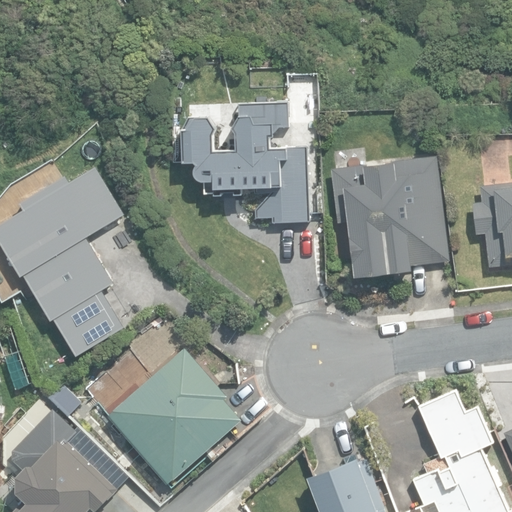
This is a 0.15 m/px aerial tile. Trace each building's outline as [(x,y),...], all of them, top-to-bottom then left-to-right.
[(276,216),(276,222),(312,220),(308,145),(273,147),(271,127),(291,125),(289,99),(239,103),(243,149),(215,150),(214,134),(219,127),(210,114),(198,115),(191,117),(183,126),(185,160),(193,160),(194,178),(206,177),(207,193),(256,190),(258,217),(276,216)] [(351,219),(358,272),(452,260),(438,155),(332,167),(340,221),(351,219)] [(125,213),(97,166),(70,182),(66,175),(21,202),(25,207),(0,222),(0,238),(22,275),(25,273),(52,319),(55,317),(77,354),(124,325),(102,288),(114,281),(87,235),(125,213)] [(511,263),(511,180),(481,184),(483,200),(471,201),(475,233),(487,232),(491,266),(511,263)] [(110,412),(169,482),(243,418),(225,396),(229,393),(188,345),(110,412)] [(511,511),(511,508),(510,509),(482,446),(495,441),(479,405),(467,410),(457,387),(420,404),(442,455),(424,463),(427,472),(415,477),(426,502),(421,504),(424,511),(511,511)] [(91,420),(79,408),(72,414),(83,427),(91,420)] [(94,511),(117,488),(61,436),(35,464),(27,465),(17,478),(16,491),(26,501),(15,511),(94,511)] [(361,459),(360,456),(309,474),(322,511),(388,511),(367,457),(361,459)]
